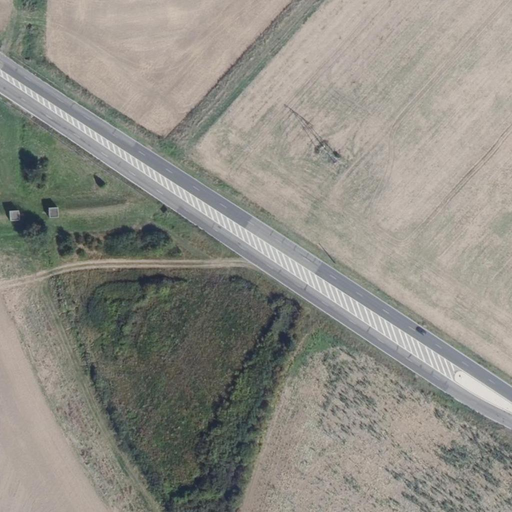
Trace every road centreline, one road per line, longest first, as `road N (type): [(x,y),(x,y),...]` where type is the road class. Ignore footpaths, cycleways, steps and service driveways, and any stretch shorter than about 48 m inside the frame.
road 1 (primary): [(0,85),(511,423)]
road 2 (primary): [(511,395),(0,61)]
road 3 (track): [(0,205),(35,211),(36,224),(20,242),(101,415),(158,511)]
